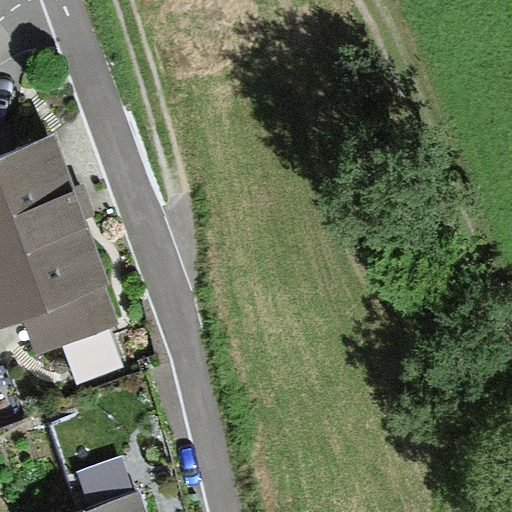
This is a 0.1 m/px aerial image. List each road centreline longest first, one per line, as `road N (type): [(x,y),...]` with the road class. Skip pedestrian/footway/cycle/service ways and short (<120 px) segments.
road 1 (residential): [(63,0),(151,258),(215,511)]
road 2 (track): [(360,0),(401,67),(461,250),(511,330)]
road 3 (track): [(151,258),(177,203),(128,0)]
